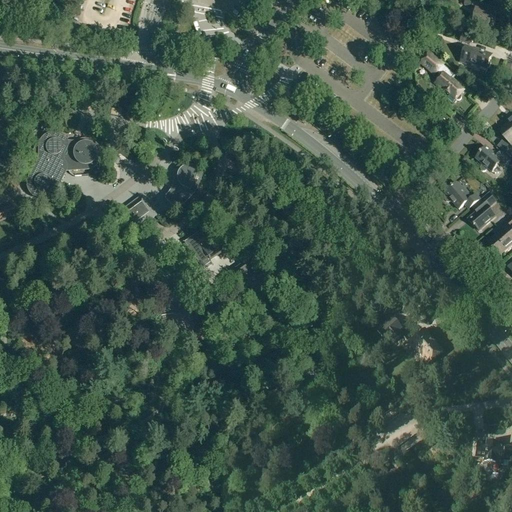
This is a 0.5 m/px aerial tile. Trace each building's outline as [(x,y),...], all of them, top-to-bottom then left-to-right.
[(496,16),(476,11),(473,24),(494,29),(496,16)] [(463,35),(461,42),(470,45),(472,39),(463,35)] [(492,57),(474,51),(466,48),(460,63),(470,67),(471,64),(487,70),(492,57)] [(430,54),(421,64),(435,76),(437,74),(440,77),(444,73),(452,79),(455,76),(430,54)] [(440,77),(434,85),(441,90),(442,89),(456,101),(458,102),(460,101),(461,98),(460,96),(464,92),(458,86),(459,85),(452,79),(444,73),(440,77)] [(430,105),(431,105),(434,102),(424,93),(421,97),(430,105)] [(122,110),(112,108),(110,116),(115,117),(120,118),(122,110)] [(511,145),(511,144),(511,119),(508,123),(509,124),(500,131),(511,145)] [(97,150),(97,148),(95,147),(94,145),(91,143),(90,143),(89,142),(88,142),(86,142),(83,142),(81,142),(80,142),(79,143),(78,143),(76,144),(75,145),(73,147),(70,145),(66,143),(65,142),(65,141),(63,140),(62,138),(61,138),(59,137),(58,136),(56,136),(55,136),(53,136),(51,136),(50,136),(48,137),(47,137),(45,138),(44,139),(43,140),(41,142),(40,145),(40,146),(40,149),(39,153),(39,156),(39,158),(39,161),(38,164),(36,168),(35,171),(33,174),(30,178),(29,179),(28,182),(28,183),(28,184),(28,185),(28,186),(28,189),(29,190),(30,192),(31,193),(32,195),(34,196),(36,198),(37,198),(39,199),(40,199),(42,199),(44,199),(45,199),(46,199),(48,198),(49,197),(51,196),(52,195),(53,194),(54,192),(58,185),(65,171),(66,171),(68,171),(86,170),(87,170),(89,169),(91,168),(93,167),(95,165),(96,164),(97,162),(98,160),(98,159),(99,157),(99,156),(99,154),(98,152),(97,150)] [(488,171),(488,170),(492,173),(499,165),(504,169),(510,161),(501,153),(497,158),(486,148),(476,160),(483,166),(482,167),(482,168),(482,169),(482,170),(482,171),(483,171),(484,172),(485,172),(486,172),(487,172),(487,171),(488,171)] [(181,172),(180,173),(179,175),(178,177),(178,178),(178,180),(178,182),(179,184),(180,185),(181,186),(184,188),(183,188),(183,189),(183,190),(182,192),(182,194),(176,194),(175,194),(174,194),(174,195),(167,201),(168,202),(168,201),(178,210),(177,211),(178,211),(195,193),(202,175),(196,173),(195,172),(194,171),(193,170),(192,170),(191,169),(190,169),(188,169),(187,169),(185,169),(183,170),(182,171),(181,172)] [(452,203),(459,211),(466,204),(470,209),(480,201),(476,196),(472,200),(462,189),(461,190),(456,184),(445,194),(446,196),(446,197),(446,198),(446,199),(446,200),(446,201),(447,201),(448,202),(449,203),(450,203),(451,203),(452,203)] [(472,210),(476,214),(468,221),(478,233),(496,217),(490,209),(497,204),(489,195),(472,210)] [(143,199),(118,217),(125,226),(130,223),(135,229),(154,215),(151,210),(143,199)] [(0,223),(18,215),(13,205),(11,206),(10,206),(0,210),(0,223)] [(499,258),(511,247),(511,215),(511,216),(492,233),(497,238),(488,245),(499,258)] [(199,233),(184,243),(202,269),(209,264),(212,268),(222,262),(207,239),(204,240),(199,233)] [(199,288),(186,290),(188,302),(201,300),(199,288)] [(392,317),(375,331),(385,343),(388,340),(392,345),(404,335),(400,331),(402,329),(392,317)] [(429,335),(424,330),(408,343),(414,350),(415,350),(421,357),(421,358),(427,365),(443,352),(437,344),(436,345),(428,336),(429,335)] [(503,461),(510,462),(511,449),(498,447),(498,445),(487,443),(486,446),(477,445),(475,459),(485,460),(484,463),(503,466),(503,461)]
